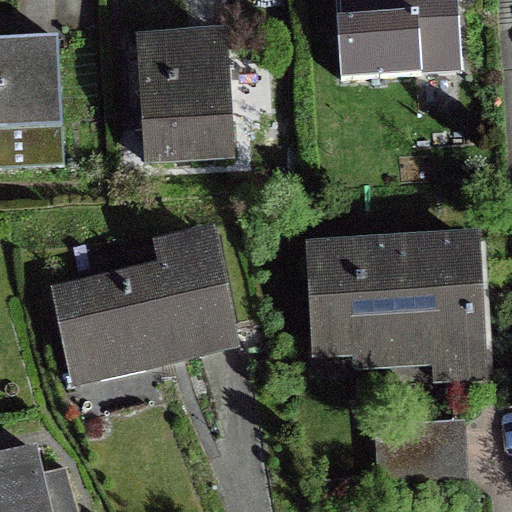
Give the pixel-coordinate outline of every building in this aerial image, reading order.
[(452,0),(332,0),(337,85),(458,77),(452,0)] [(61,171),(54,44),(0,46),(0,134),(20,133),(22,173),(61,171)] [(229,161),(221,44),(137,49),(144,167),(229,161)] [(180,350),(181,355),(226,346),(205,245),(161,255),(166,279),(80,298),(95,368),(180,350)] [(436,381),(477,378),(469,248),(310,257),(315,353),(434,346),(436,381)] [(378,494),(454,490),(451,430),(374,434),(378,494)] [(34,480),(28,453),(0,459),(0,511),(73,511),(62,473),(34,480)]
